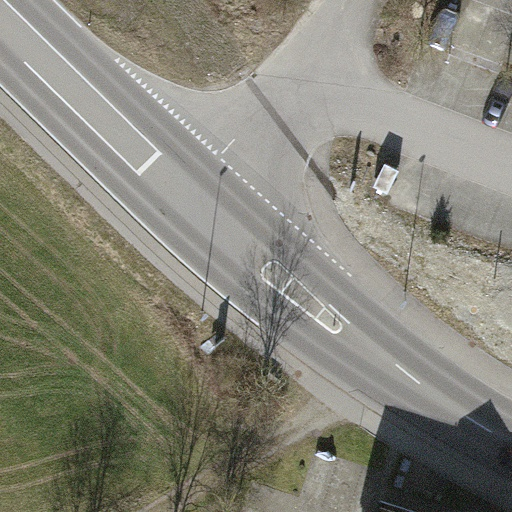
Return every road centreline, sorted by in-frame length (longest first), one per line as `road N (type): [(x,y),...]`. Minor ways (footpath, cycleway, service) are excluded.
road 1 (primary): [(511,446),(375,364),(0,23)]
road 2 (track): [(375,364),(302,432),(162,511)]
